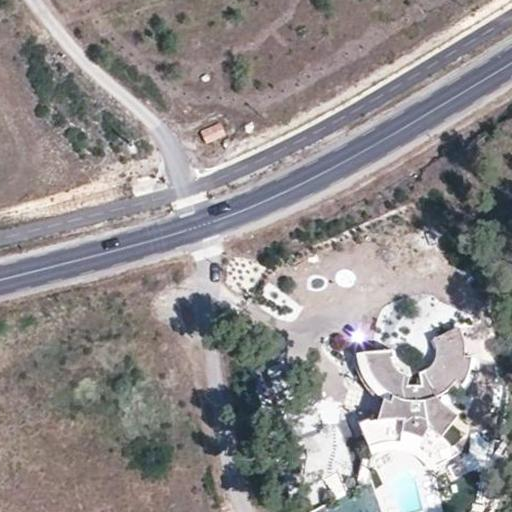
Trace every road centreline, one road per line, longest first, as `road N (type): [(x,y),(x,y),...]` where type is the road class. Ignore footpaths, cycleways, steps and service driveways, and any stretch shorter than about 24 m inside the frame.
road 1 (tertiary): [(201,226),(292,190),(511,59)]
road 2 (unclassified): [(238,511),(201,226)]
road 3 (track): [(201,226),(161,132),(70,43),(41,0)]
road 4 (tertiary): [(0,278),(201,226)]
